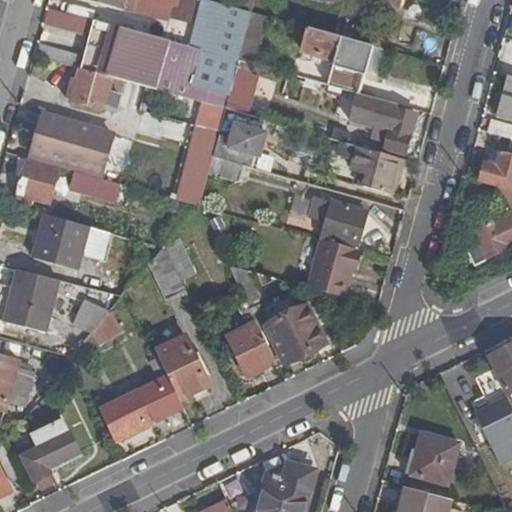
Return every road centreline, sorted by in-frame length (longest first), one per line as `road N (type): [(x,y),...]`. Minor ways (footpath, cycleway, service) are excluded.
road 1 (residential): [(490,0),(397,365)]
road 2 (residential): [(94,511),(397,365)]
road 3 (residential): [(397,365),(377,397),(347,511)]
road 4 (residential): [(397,365),(511,308)]
road 5 (residential): [(0,119),(35,0)]
